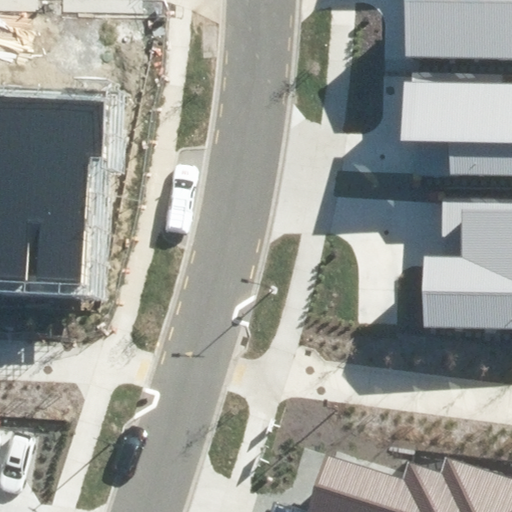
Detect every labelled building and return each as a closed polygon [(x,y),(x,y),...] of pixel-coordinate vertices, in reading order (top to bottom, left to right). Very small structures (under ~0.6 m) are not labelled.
[(511,0),(405,0),(405,57),(511,59),(511,0)] [(511,177),(511,82),(405,80),(403,139),(451,140),(450,176),(511,177)] [(0,289),(74,294),(82,157),(103,158),(106,107),(0,100),(0,289)] [(511,328),(511,203),(443,202),(443,257),(423,257),(422,327),(511,328)] [(511,511),(511,480),(446,459),(442,472),(410,462),(405,480),(329,456),(310,511),(511,511)]
